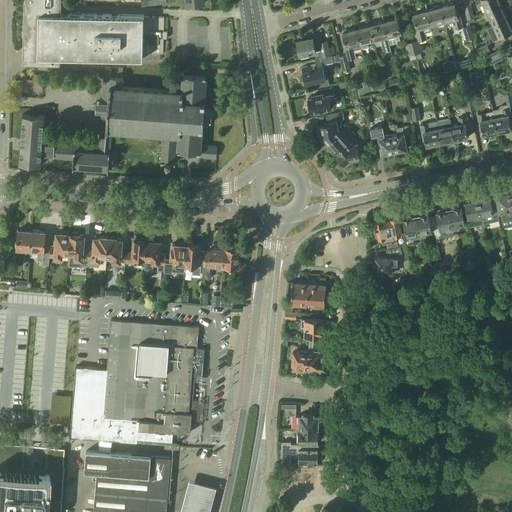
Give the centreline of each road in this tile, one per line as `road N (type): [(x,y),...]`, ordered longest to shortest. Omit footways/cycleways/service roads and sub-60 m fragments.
road 1 (tertiary): [(198,200),(0,190)]
road 2 (tertiary): [(266,215),(247,384)]
road 3 (tertiary): [(264,385),(282,218)]
road 4 (residential): [(340,395),(343,252)]
road 5 (tertiary): [(255,33),(264,172)]
road 6 (tertiary): [(285,168),(255,33)]
road 7 (residential): [(375,511),(347,492),(340,473),(340,395)]
road 8 (tertiary): [(247,384),(223,511)]
road 9 (tertiary): [(245,511),(264,385)]
road 10 (tertiary): [(387,189),(511,163)]
